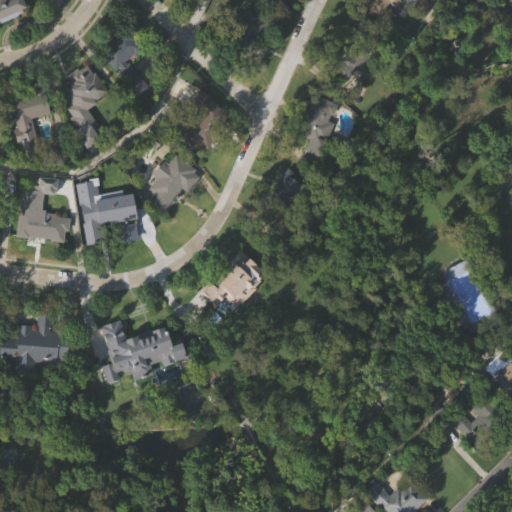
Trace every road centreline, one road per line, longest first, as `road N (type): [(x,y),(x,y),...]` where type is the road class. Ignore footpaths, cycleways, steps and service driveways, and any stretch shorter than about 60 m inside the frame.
road 1 (residential): [(0,273),(86,283),(165,273),(189,256),(229,194),(320,0)]
road 2 (residential): [(148,0),(260,117)]
